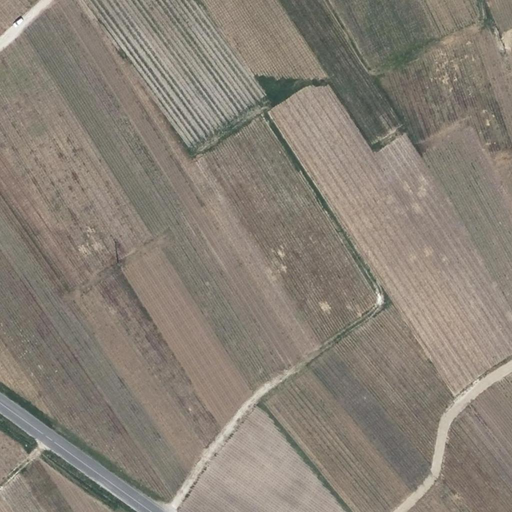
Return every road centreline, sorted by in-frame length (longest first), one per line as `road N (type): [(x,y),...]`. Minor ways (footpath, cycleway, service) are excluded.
road 1 (track): [(401,511),(435,469),(455,403),(511,362)]
road 2 (secondary): [(155,511),(0,400)]
